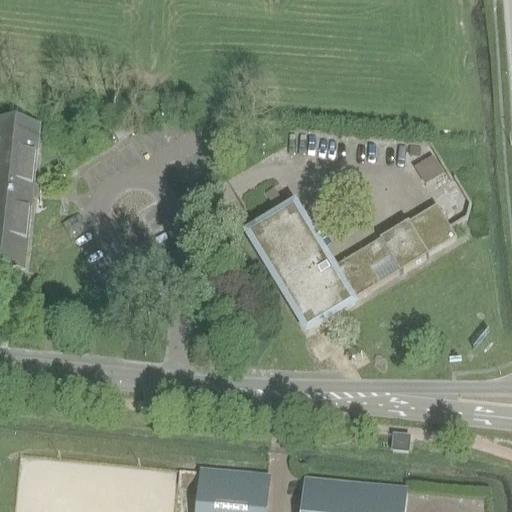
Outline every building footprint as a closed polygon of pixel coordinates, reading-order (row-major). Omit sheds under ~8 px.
[(110,130),(111,132),(118,143),(135,133),(127,119),(110,130)] [(0,270),(24,273),(33,194),(40,127),(0,122),(0,270)] [(410,149),(409,158),(419,159),(420,150),(410,149)] [(415,170),(425,187),(443,176),(433,159),(415,170)] [(274,191),(272,192),(265,196),(275,213),(284,207),(274,191)] [(456,241),(450,231),(449,230),(436,209),(331,273),(294,211),(256,233),(249,238),(307,334),(314,329),(311,325),(317,321),(322,318),(325,323),(352,306),(351,305),(399,276),(399,278),(429,260),(428,258),(456,241)] [(392,454),(408,456),(410,440),(394,438),(392,454)] [(264,511),(267,481),(203,476),(199,511),(264,511)] [(401,511),(404,494),(307,485),(304,511),(401,511)]
